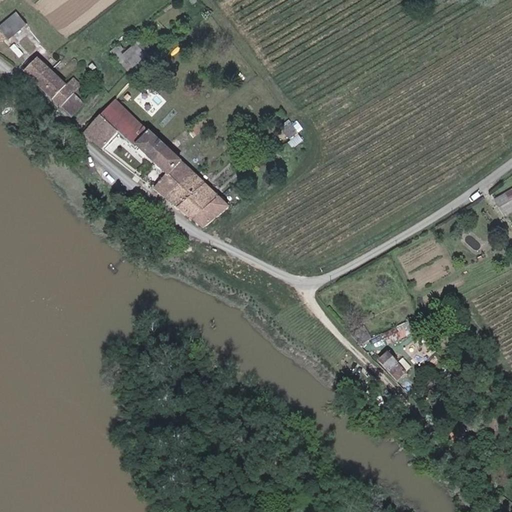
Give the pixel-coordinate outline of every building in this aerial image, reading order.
[(18,12),(6,24),(17,35),(29,24),(18,12)] [(155,48),(145,37),(127,53),(120,46),(114,52),(131,71),(155,48)] [(31,72),(75,117),(90,103),(79,92),(96,76),(88,68),(71,85),(45,58),(31,72)] [(139,150),(155,132),(120,99),(103,117),(121,133),(139,150)] [(90,131),(106,147),(121,133),(103,117),(90,131)] [(282,125),(290,137),(298,131),(290,119),(282,125)] [(212,185),(155,132),(139,150),(171,179),(159,191),(183,209),(212,185)] [(197,220),(224,196),(212,185),(183,209),(197,220)] [(511,188),(495,197),(503,213),(511,208),(511,188)] [(197,220),(210,228),(234,206),(224,196),(197,220)] [(351,339),(359,351),(376,339),(367,328),(351,339)] [(392,348),(405,341),(400,332),(387,339),(392,348)] [(393,379),(403,370),(386,351),(377,361),(393,379)]
